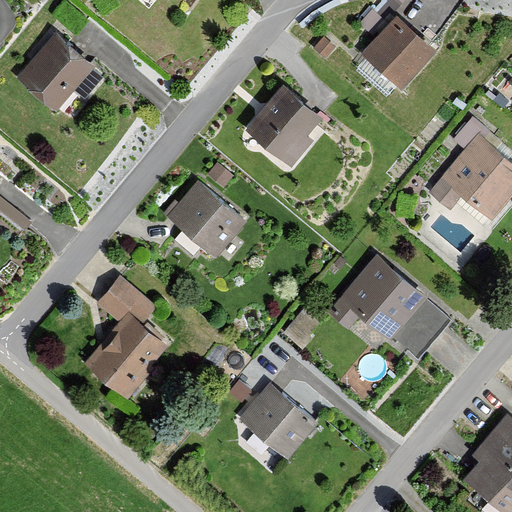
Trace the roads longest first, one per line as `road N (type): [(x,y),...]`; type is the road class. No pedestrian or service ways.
road 1 (residential): [(362,511),(511,334),(295,0),(0,345)]
road 2 (residential): [(0,350),(192,511)]
